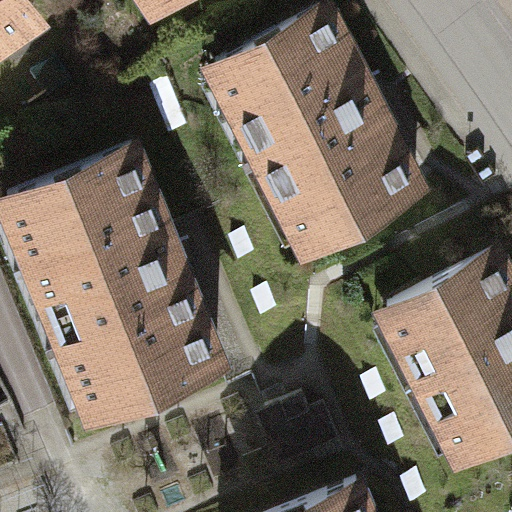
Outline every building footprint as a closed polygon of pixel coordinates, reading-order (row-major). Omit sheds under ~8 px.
[(0,0),(0,37),(36,13),(27,0),(0,0)] [(325,0),(217,55),(307,233),(416,178),(325,0)] [(88,386),(93,399),(216,349),(132,139),(8,189),(88,386)] [(388,299),(461,440),(511,414),(511,277),(495,244),(388,299)] [(88,386),(0,421),(0,511),(262,511),(280,505),(216,349),(93,399),(88,386)] [(370,511),(356,474),(280,505),(262,511),(370,511)]
